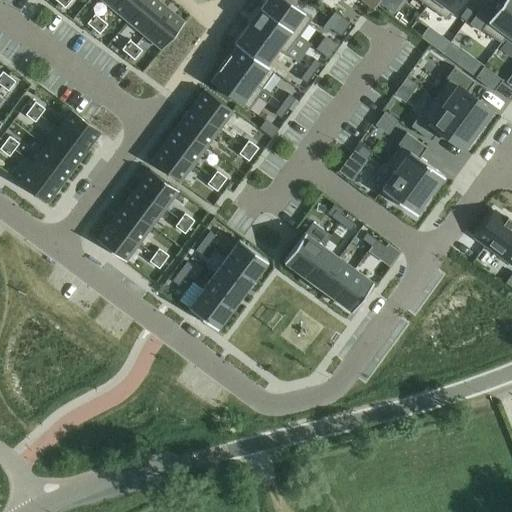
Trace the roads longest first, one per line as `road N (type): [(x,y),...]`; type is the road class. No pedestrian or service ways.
road 1 (residential): [(503,164),(344,380),(268,406),(55,245)]
road 2 (unclassified): [(36,510),(107,481),(511,372)]
road 3 (residential): [(55,245),(144,120),(0,10)]
